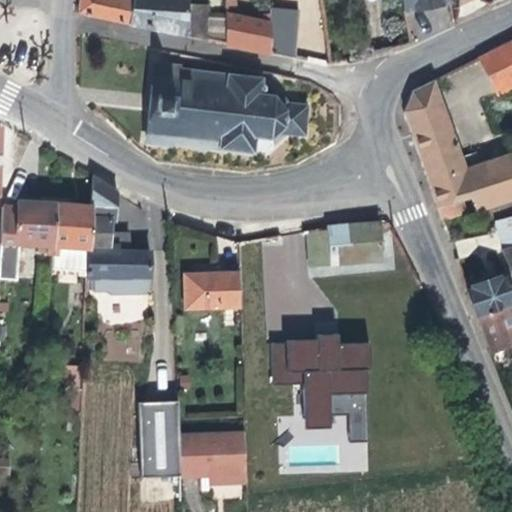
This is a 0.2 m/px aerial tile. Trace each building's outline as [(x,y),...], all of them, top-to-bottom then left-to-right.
[(79,0),(80,16),(183,37),(183,0),(79,0)] [(203,2),(186,0),(183,0),(183,37),(202,41),(203,2)] [(446,0),(404,0),(407,17),(448,8),(446,0)] [(292,58),(289,13),(268,14),(268,17),(270,54),(292,58)] [(225,15),(225,30),(225,45),(270,54),(268,17),(225,15)] [(206,41),(225,45),(225,30),(206,27),(206,41)] [(511,46),(455,76),(471,111),(511,89),(511,46)] [(181,76),(152,73),(144,151),(170,154),(171,150),(252,161),(253,157),(266,159),(269,157),(287,144),(291,143),(302,144),(305,114),(285,111),(280,101),(275,97),(265,96),(263,91),(260,91),(257,86),(180,78),(181,76)] [(477,216),(511,205),(511,204),(511,158),(466,175),(433,88),(410,100),(403,119),(438,214),(465,205),(473,202),(477,216)] [(86,269),(86,282),(92,283),(148,283),(148,258),(128,258),(128,241),(108,242),(108,226),(115,226),(115,199),(91,183),(89,209),(86,269)] [(50,256),(53,207),(16,204),(16,211),(0,210),(0,212),(0,279),(14,280),(16,245),(46,246),(45,256),(50,256)] [(445,232),(472,223),(465,205),(438,214),(445,232)] [(53,207),(50,256),(49,268),(86,269),(89,209),(53,207)] [(310,269),(381,262),(378,230),(308,236),(310,269)] [(460,258),(476,253),(471,237),(455,242),(460,258)] [(285,294),(283,240),(268,243),(270,295),(285,294)] [(240,267),(264,263),(263,244),(239,248),(240,267)] [(511,279),(511,251),(502,255),(511,279)] [(184,314),(241,313),(240,278),(183,280),(184,314)] [(148,294),(148,283),(92,283),(92,296),(106,297),(106,299),(110,302),(113,299),(142,299),(148,294)] [(478,325),(511,312),(511,300),(507,286),(469,299),(478,325)] [(511,349),(511,312),(478,325),(489,358),(511,349)] [(323,431),(394,422),(389,377),(318,386),(323,431)] [(139,483),(180,482),(180,479),(179,442),(178,407),(137,407),(139,483)] [(245,440),(179,442),(180,479),(184,481),(200,481),(200,476),(209,476),(209,488),(247,487),(245,440)] [(209,488),(209,476),(200,476),(200,481),(200,497),(207,496),(207,489),(209,489),(209,488)]
